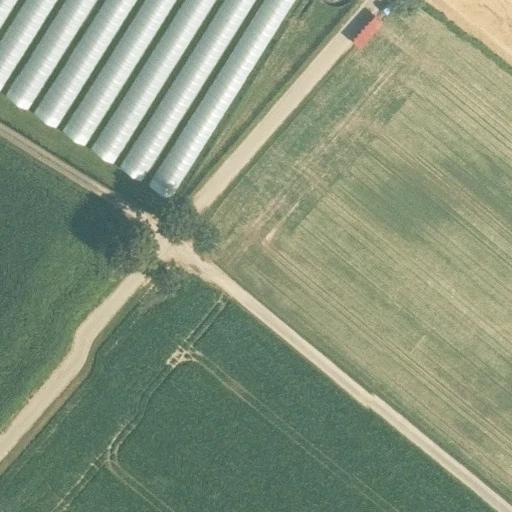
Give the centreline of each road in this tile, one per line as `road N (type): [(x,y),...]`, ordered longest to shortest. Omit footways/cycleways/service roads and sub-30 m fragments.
road 1 (track): [(0,459),(396,0)]
road 2 (track): [(485,511),(174,256)]
road 3 (track): [(0,143),(174,256)]
